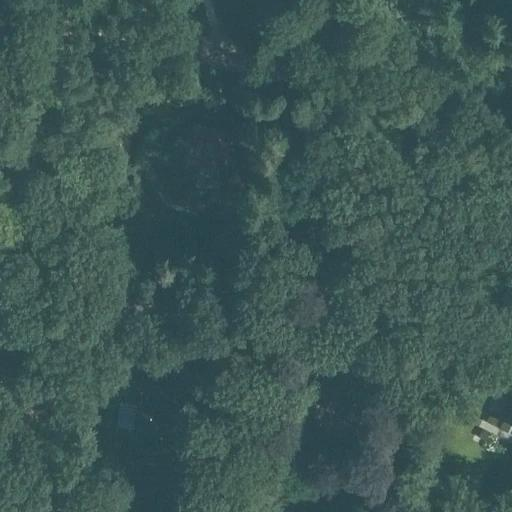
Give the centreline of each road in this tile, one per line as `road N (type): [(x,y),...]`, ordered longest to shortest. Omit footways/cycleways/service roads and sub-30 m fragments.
road 1 (track): [(328,83),(258,410),(222,511)]
road 2 (track): [(211,54),(355,89),(511,196)]
road 3 (track): [(211,54),(0,11)]
road 4 (track): [(0,487),(157,511)]
